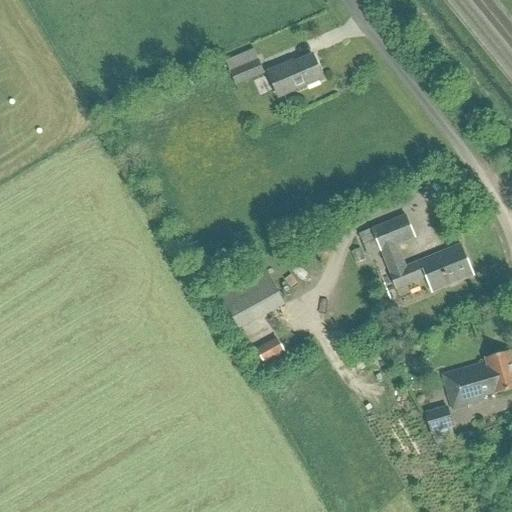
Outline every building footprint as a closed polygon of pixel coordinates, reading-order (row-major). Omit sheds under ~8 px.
[(226,62),(236,87),(264,75),(254,50),(226,62)] [(290,63),(268,73),(279,99),(323,80),(312,56),(291,65),(290,63)] [(368,257),(381,253),(397,290),(426,279),(432,294),(474,277),(461,246),(406,269),(397,247),(415,239),(406,217),(372,231),(372,229),(359,235),(368,257)] [(285,306),(267,272),(223,297),(240,330),(285,306)] [(265,365),(285,353),(277,339),(256,350),(265,365)] [(511,361),(510,353),(485,360),(486,364),(442,376),(452,411),(484,402),(483,398),(495,395),(495,396),(511,391),(511,361)] [(453,429),(447,408),(426,414),(431,436),(453,429)]
